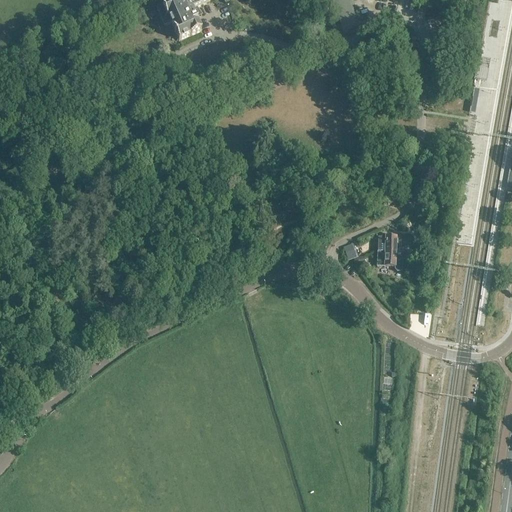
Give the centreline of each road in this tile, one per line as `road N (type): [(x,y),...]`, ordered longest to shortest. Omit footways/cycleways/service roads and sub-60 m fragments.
road 1 (residential): [(331,272),(334,247),(400,216),(413,200),(425,31),(399,17),(298,61)]
road 2 (unclassified): [(42,411),(154,332),(289,270),(331,272)]
road 3 (unclassified): [(298,61),(254,36),(213,39),(156,75),(144,91),(138,133)]
road 4 (unclassified): [(511,340),(485,356),(408,339),(331,272)]
road 5 (residential): [(138,133),(298,61)]
road 6 (residential): [(0,193),(138,133)]
road 7 (unclassified): [(42,411),(0,280)]
